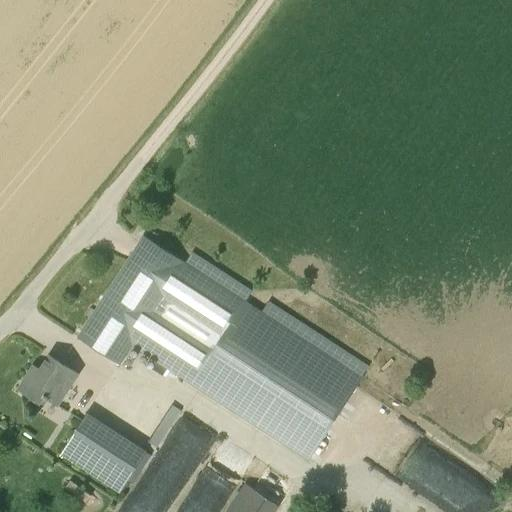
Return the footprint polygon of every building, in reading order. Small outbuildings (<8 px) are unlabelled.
[(144,235),(132,253),(78,337),(120,365),(133,345),(192,384),(223,335),(209,325),(230,291),(144,235)] [(193,384),(288,446),(309,460),(310,458),(320,465),(324,459),(314,453),(326,435),(335,441),(339,435),(330,429),(338,417),(347,423),(351,417),(342,410),(343,408),(352,414),(356,408),(347,402),(359,385),(368,391),(372,385),(362,379),(364,377),(247,301),(193,384)] [(28,374),(18,389),(40,404),(44,397),(58,406),(79,373),(50,354),(34,378),(28,374)] [(147,452),(87,413),(61,453),(120,492),(147,452)] [(156,507),(166,511),(178,511),(218,435),(179,416),(135,501),(154,511),(156,507)] [(245,483),(226,511),(275,511),(280,506),(245,483)]
